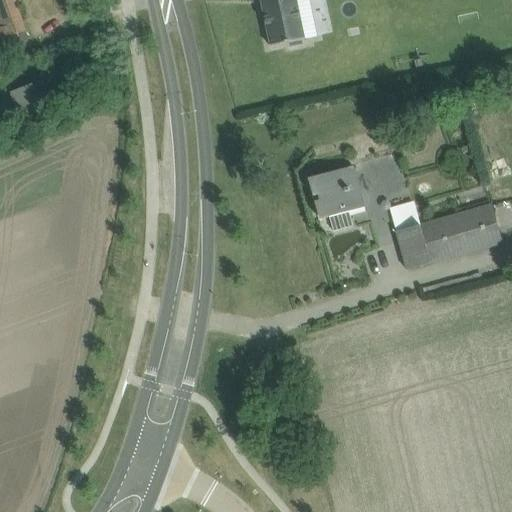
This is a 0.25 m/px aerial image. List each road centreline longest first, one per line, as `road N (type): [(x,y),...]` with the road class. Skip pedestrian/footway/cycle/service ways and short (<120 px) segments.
road 1 (tertiary): [(167,467),(204,325),(211,244),(199,90),(186,34),(167,0)]
road 2 (tertiary): [(162,0),(182,169),(181,244),(133,450)]
